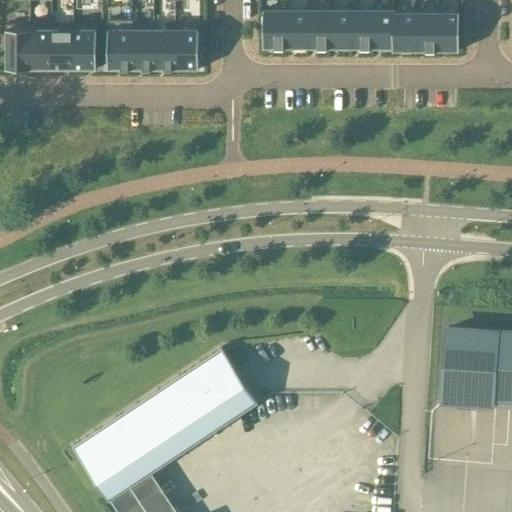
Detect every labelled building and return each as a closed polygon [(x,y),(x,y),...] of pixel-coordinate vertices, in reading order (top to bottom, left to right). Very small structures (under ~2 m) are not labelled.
[(263,29),(263,47),(286,47),(286,9),(263,9),(263,29)] [(286,9),(286,47),(307,47),(307,9),(286,9)] [(307,9),(307,47),(329,47),(329,9),(307,9)] [(329,9),(329,47),(351,47),(351,9),(329,9)] [(351,9),(351,47),(372,47),(372,9),(351,9)] [(372,9),(372,47),(393,48),(393,50),(394,50),(394,9),(372,9)] [(394,9),(394,50),(415,50),(415,11),(396,11),(395,11),(395,9),(394,9)] [(415,11),(415,50),(437,50),(437,11),(417,11),(415,11)] [(437,11),(437,50),(460,50),(460,11),(437,11)] [(108,19),(108,68),(132,68),(132,19),(108,19)] [(132,19),(132,68),(148,68),(153,68),(153,23),(133,23),(133,19),(132,19)] [(6,23),(6,68),(30,68),(30,23),(6,23)] [(30,23),(30,68),(51,68),(51,23),(30,23)] [(51,23),(51,68),(63,68),(73,68),(73,23),(51,23)] [(73,23),(73,68),(97,68),(97,23),(73,23)] [(153,23),(153,68),(175,68),(175,23),(174,23),(174,28),(155,28),(155,23),(153,23)] [(175,23),(175,68),(199,68),(199,24),(175,23)] [(222,346),(73,445),(109,500),(259,401),(222,346)]
